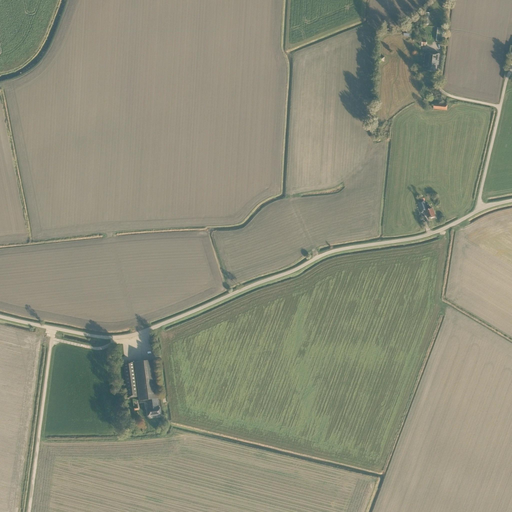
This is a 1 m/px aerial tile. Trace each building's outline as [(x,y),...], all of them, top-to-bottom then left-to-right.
[(431,18),(431,13),(427,13),(427,24),(430,24),(430,23),(437,23),(437,20),(435,20),(435,19),(431,18)] [(435,41),(443,42),(445,29),(437,28),(435,41)] [(437,65),(438,66),(440,54),(425,53),(423,67),(427,67),(427,71),(436,72),(437,65)] [(433,109),(447,110),(448,104),(434,102),(433,109)] [(421,199),(422,201),(418,202),(421,212),(424,211),(426,214),(426,213),(428,219),(432,217),(432,218),(435,217),(432,208),(430,209),(428,204),(425,205),(425,203),(427,202),(425,198),(421,199)] [(159,399),(155,360),(123,364),(127,398),(138,397),(139,401),(147,400),(148,410),(146,410),(147,417),(161,415),(160,408),(158,409),(157,399),(159,399)]
